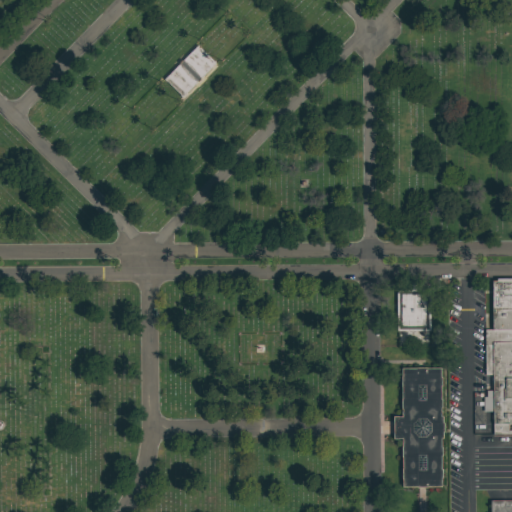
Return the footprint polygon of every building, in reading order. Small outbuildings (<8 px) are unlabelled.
[(216,64),(199,46),(164,79),(181,97),(216,64)] [(492,377),(483,377),(483,331),(492,331),(492,283),(511,283),(511,438),(493,438),(492,377)] [(429,294),(396,295),(397,332),(430,331),(429,294)] [(402,442),(393,442),(393,419),(402,419),(401,372),(441,371),(442,491),(402,491),(402,442)] [(511,511),(511,500),(490,501),(490,511),(511,511)]
